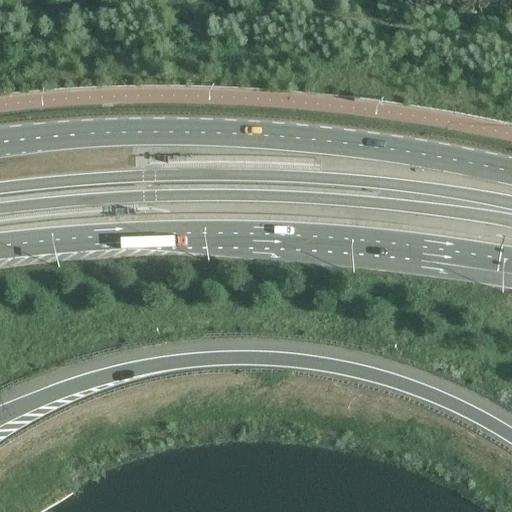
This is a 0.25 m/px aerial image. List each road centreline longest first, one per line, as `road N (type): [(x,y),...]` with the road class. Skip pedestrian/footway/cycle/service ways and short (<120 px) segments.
road 1 (motorway): [(511,440),(414,392),(273,360),(112,375),(0,419)]
road 2 (secondary): [(511,174),(245,134),(0,143)]
road 3 (secondary): [(0,248),(210,233),(346,240),(511,262)]
